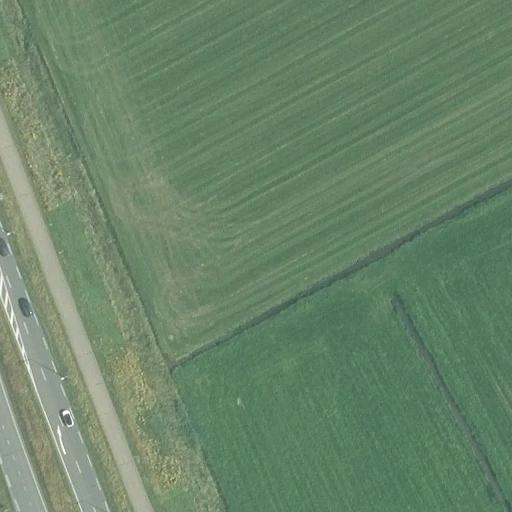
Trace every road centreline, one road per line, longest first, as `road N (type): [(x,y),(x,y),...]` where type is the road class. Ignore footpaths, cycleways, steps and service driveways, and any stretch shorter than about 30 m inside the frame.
road 1 (track): [(200,511),(0,5)]
road 2 (unclassified): [(0,130),(143,511)]
road 3 (primary): [(97,511),(0,244)]
